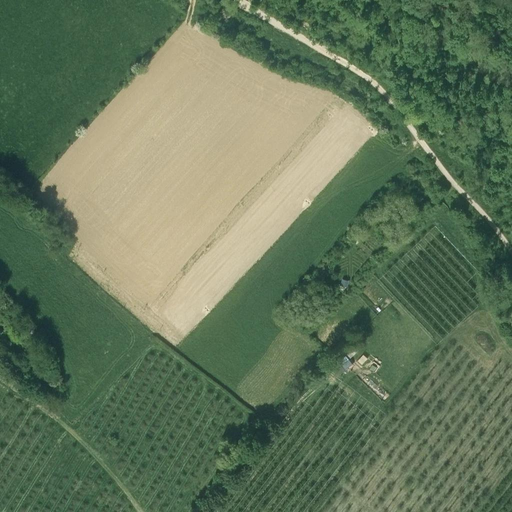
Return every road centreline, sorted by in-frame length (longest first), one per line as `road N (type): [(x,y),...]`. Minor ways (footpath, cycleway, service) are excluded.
road 1 (track): [(227,0),(376,87),(511,249)]
road 2 (track): [(0,376),(69,429),(140,511)]
